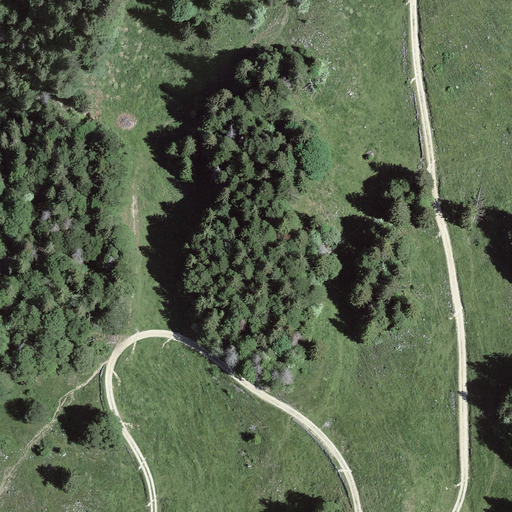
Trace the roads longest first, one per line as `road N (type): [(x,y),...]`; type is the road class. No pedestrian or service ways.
road 1 (track): [(454,511),(464,479),(462,352),(416,66),(413,0)]
road 2 (track): [(154,511),(143,463),(113,409),(107,380),(117,352),(155,333),(190,341),(339,453),(355,511)]
